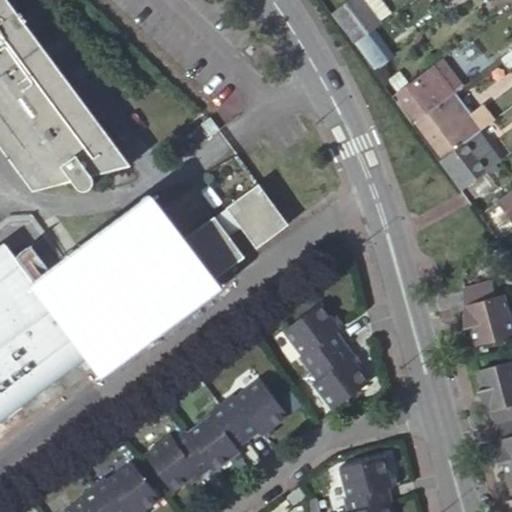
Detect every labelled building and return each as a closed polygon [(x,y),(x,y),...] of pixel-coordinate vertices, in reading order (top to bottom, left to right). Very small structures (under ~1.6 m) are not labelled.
[(10,0),(0,0),(0,144),(35,192),(73,182),(79,190),(82,192),(84,192),(88,192),(91,191),(94,188),(95,186),(95,182),(94,177),(133,167),(10,0)] [(368,0),(347,0),(333,11),(355,42),(383,21),(368,0)] [(511,66),(511,48),(501,57),(510,68),(511,66)] [(443,58),(432,67),(452,94),(464,86),(443,58)] [(395,95),(403,106),(415,122),(452,94),(432,67),(395,95)] [(452,94),(415,122),(442,159),(494,120),(495,119),(483,104),(467,116),(452,94)] [(511,144),(494,120),(442,159),(463,187),(511,150),(511,144)] [(254,252),(286,228),(256,187),(224,210),(239,231),(254,252)] [(511,187),(498,197),(511,216),(511,187)] [(239,231),(224,210),(215,217),(230,237),(239,231)] [(88,361),(95,371),(213,283),(182,241),(160,211),(43,299),(88,361)] [(213,283),(245,259),(230,237),(215,217),(182,241),(213,283)] [(511,228),(500,238),(506,246),(511,240),(511,228)] [(0,426),(88,361),(43,299),(10,254),(0,261),(0,426)] [(485,352),(511,344),(511,302),(511,301),(505,303),(501,288),(473,296),(477,310),(472,312),(474,327),(478,326),(485,352)] [(308,353),(317,364),(355,337),(346,326),(349,324),(341,313),(329,298),(292,325),(311,350),(308,353)] [(345,311),(341,313),(349,324),(352,321),(345,311)] [(378,378),(367,362),(360,352),(364,349),(355,337),(317,364),(325,376),(322,378),(342,405),(378,378)] [(360,352),(367,362),(371,359),(364,349),(360,352)] [(505,430),(511,428),(511,369),(487,376),(495,403),(490,404),(498,417),(502,416),(505,430)] [(271,429),(281,422),(297,411),(270,373),(244,392),(241,388),(229,397),(257,435),(269,426),(271,429)] [(257,435),(229,397),(217,407),(219,410),(195,428),(220,463),(223,465),(238,454),(248,446),(246,444),(257,435)] [(284,426),(281,422),(271,429),(274,433),(284,426)] [(220,463),(195,428),(193,424),(182,433),(179,430),(153,450),(181,486),(197,475),(206,468),(209,471),(220,463)] [(251,451),(248,446),(238,454),(241,458),(251,451)] [(100,481),(123,511),(137,511),(140,510),(141,511),(142,511),(167,494),(140,457),(115,476),(112,473),(100,481)] [(357,511),(380,511),(400,507),(404,505),(400,492),(403,491),(395,460),(352,471),(359,502),(355,503),(357,511)] [(206,468),(197,475),(200,478),(209,471),(206,468)] [(123,511),(100,481),(88,490),(91,494),(67,511),(66,511),(123,511)]
